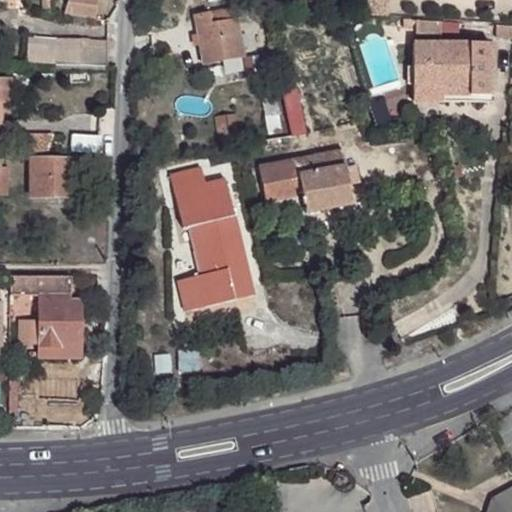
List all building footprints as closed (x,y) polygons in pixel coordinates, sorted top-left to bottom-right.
[(68,0),(64,15),(96,19),(97,0),(68,0)] [(361,0),(360,16),(388,18),(388,0),(361,0)] [(194,17),(203,64),(243,57),(234,9),(194,17)] [(511,26),(496,26),(496,37),(511,37),(511,26)] [(28,39),(27,62),(55,63),(54,65),(107,66),(107,41),(28,39)] [(414,43),(414,89),(469,89),(469,96),(490,95),(490,43),(414,43)] [(0,78),(0,82),(1,104),(15,103),(14,78),(0,78)] [(262,87),(270,131),(282,129),(274,85),(262,87)] [(282,92),(291,136),(307,134),(297,88),(282,92)] [(469,96),(469,89),(414,89),(414,102),(443,102),(443,96),(469,96)] [(219,120),(222,145),(237,143),(233,119),(219,120)] [(72,134),(71,152),(99,154),(100,136),(72,134)] [(18,136),(18,152),(49,152),(49,136),(18,136)] [(258,168),(265,203),(302,195),(306,213),(352,204),(349,185),(345,168),(342,151),(258,168)] [(31,160),(32,198),(75,197),(74,160),(31,160)] [(345,168),(349,185),(359,183),(356,165),(345,168)] [(183,280),(190,310),(235,300),(232,290),(251,285),(225,180),(205,185),(201,169),(170,177),(182,229),(190,227),(201,276),(183,280)] [(39,344),(39,345),(61,346),(61,344),(80,344),(80,301),(71,301),(71,277),(10,277),(10,294),(40,295),(39,322),(39,344)] [(190,310),(183,280),(177,281),(184,312),(190,310)] [(253,296),(251,285),(232,290),(235,300),(253,296)] [(39,344),(39,322),(19,321),(19,344),(39,344)] [(80,359),(80,344),(61,344),(61,346),(39,345),(39,359),(80,359)] [(178,351),(180,371),(199,370),(197,350),(178,351)] [(154,357),(156,374),(171,373),(169,355),(154,357)] [(9,374),(9,420),(17,420),(17,374),(9,374)] [(46,397),(46,426),(69,426),(70,398),(46,397)] [(511,511),(511,487),(492,499),(497,508),(490,511),(511,511)] [(492,499),(487,511),(490,511),(497,508),(492,499)]
